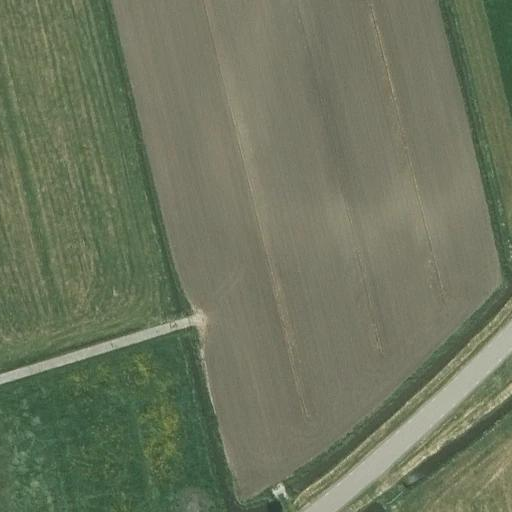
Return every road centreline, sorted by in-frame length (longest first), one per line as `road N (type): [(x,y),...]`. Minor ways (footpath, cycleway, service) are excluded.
road 1 (unclassified): [(320,511),(511,337)]
road 2 (track): [(0,379),(195,320)]
